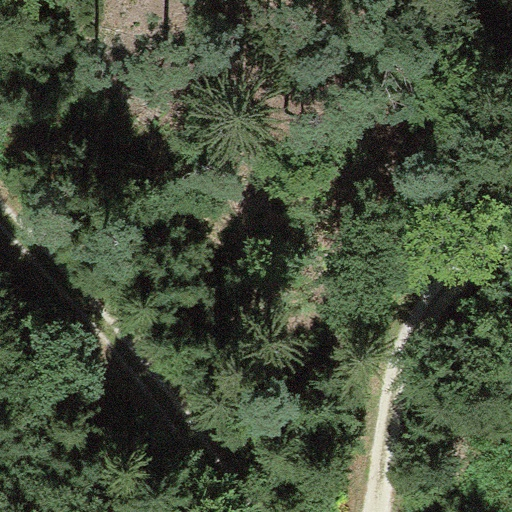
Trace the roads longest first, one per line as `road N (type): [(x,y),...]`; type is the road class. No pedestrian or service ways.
road 1 (track): [(0,202),(69,276),(236,511)]
road 2 (track): [(373,511),(428,232),(511,183)]
